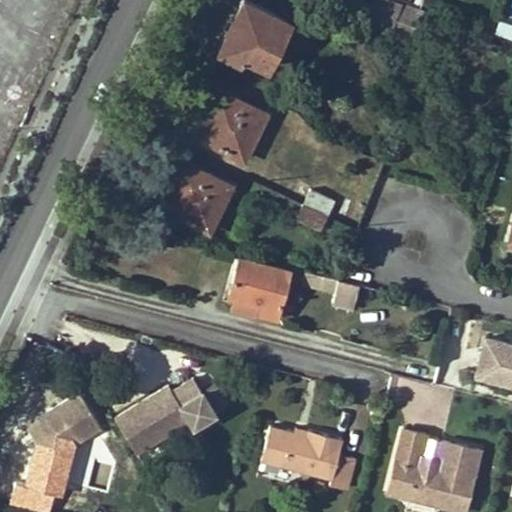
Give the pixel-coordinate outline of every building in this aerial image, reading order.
[(248,64),(250,58),(267,65),(290,19),(251,0),(241,0),(217,49),(248,64)] [(391,32),(395,19),(418,26),(424,10),(396,0),(374,0),(366,23),(391,32)] [(418,26),(395,19),(391,32),(413,39),(418,26)] [(218,90),(206,114),(212,117),(223,92),(218,90)] [(197,134),(243,157),(264,112),(223,92),(212,117),(206,114),(197,134)] [(312,118),(317,114),(312,108),(307,112),(312,118)] [(184,162),(172,187),(175,189),(188,164),(184,162)] [(161,207),(209,229),(230,184),(188,164),(175,189),(172,187),(161,207)] [(327,214),(333,200),(310,189),(304,203),(327,214)] [(304,203),(297,216),(320,228),(327,214),(304,203)] [(256,312),(275,318),(289,268),(238,255),(228,294),(235,296),(258,302),(256,312)] [(331,303),(352,307),(358,284),(304,270),(301,282),(335,291),(331,303)] [(251,314),(256,312),(258,302),(235,296),(231,309),(251,314)] [(511,376),(511,343),(487,337),(476,373),(507,381),(508,375),(511,376)] [(119,419),(140,454),(177,433),(195,423),(190,414),(177,394),(173,386),(119,419)] [(189,386),(177,394),(190,414),(202,407),(189,386)] [(82,392),(28,425),(32,432),(45,453),(50,461),(104,429),(82,392)] [(342,451),(346,435),(311,426),(310,432),(296,428),(273,422),(264,456),(333,474),(332,480),(349,485),(357,455),(342,451)] [(298,423),(296,428),(310,432),(311,426),(298,423)] [(425,453),(430,432),(404,426),(387,490),(403,494),(411,490),(436,496),(440,504),(465,510),(481,448),(445,439),(440,457),(439,464),(423,460),(425,453)] [(20,439),(33,460),(45,453),(32,432),(20,439)] [(439,464),(440,457),(425,453),(423,460),(439,464)] [(0,486),(15,490),(18,474),(0,470),(0,486)] [(15,499),(37,503),(40,485),(18,481),(15,499)] [(403,494),(440,504),(436,496),(411,490),(403,494)]
